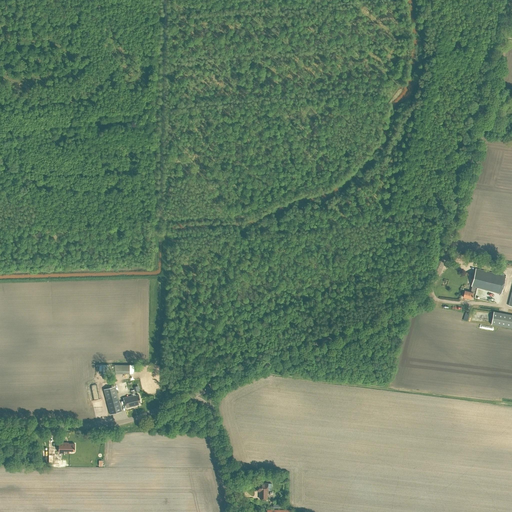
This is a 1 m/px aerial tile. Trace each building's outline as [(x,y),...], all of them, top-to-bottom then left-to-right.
[(476,269),(471,286),(472,287),(471,292),(464,290),(462,297),(471,299),(472,292),(474,293),(475,287),(501,294),(505,276),(476,269)] [(478,289),(477,298),(484,300),(486,291),(478,289)] [(511,315),(493,311),(491,324),(511,328),(511,315)] [(129,372),(129,364),(115,364),(115,372),(129,372)] [(103,389),(105,397),(110,414),(122,411),(115,386),(103,389)] [(139,403),(141,402),(139,395),(135,396),(135,395),(123,398),(126,409),(139,405),(139,403)] [(58,442),(58,449),(61,449),(60,451),(71,451),(71,449),(75,449),(75,443),(65,443),(65,442),(58,442)] [(258,491),(260,491),(259,498),(267,498),(267,491),(268,491),(268,483),(258,482),(258,491)]
